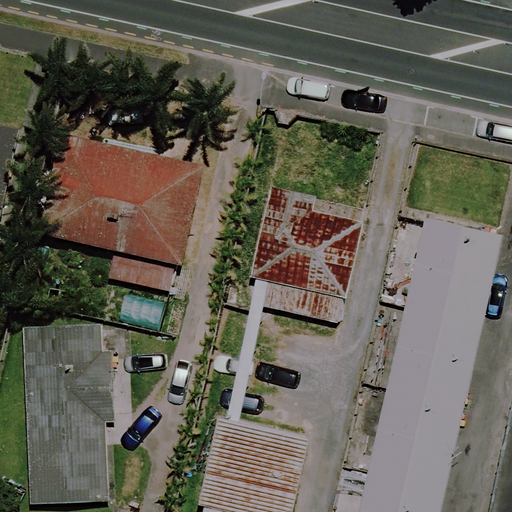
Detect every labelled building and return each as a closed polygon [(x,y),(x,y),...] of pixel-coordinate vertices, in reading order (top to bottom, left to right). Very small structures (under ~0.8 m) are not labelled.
[(0,318),(37,127),(0,120),(0,318)] [(210,166),(67,136),(46,235),(120,251),(114,279),(183,294),(210,166)] [(372,206),(280,182),(256,277),(250,301),(342,325),(372,206)] [(445,511),(479,369),(497,373),(503,346),(486,342),(510,238),(434,220),(365,511),(445,511)] [(119,503),(118,428),(129,428),(128,328),(108,328),(32,329),(35,504),(119,503)] [(299,511),(316,439),(226,419),(205,511),(299,511)]
